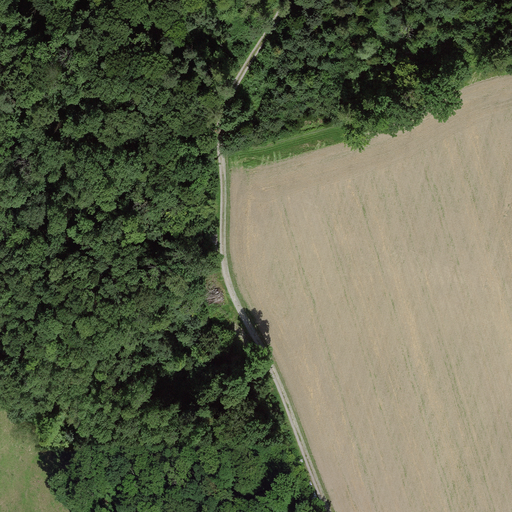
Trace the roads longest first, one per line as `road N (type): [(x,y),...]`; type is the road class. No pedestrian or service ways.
road 1 (track): [(285,0),(223,110),(222,250),(233,293),(329,511)]
road 2 (track): [(145,0),(200,157),(222,180)]
